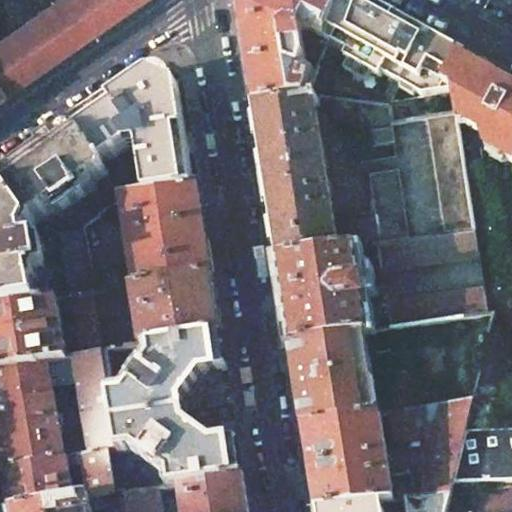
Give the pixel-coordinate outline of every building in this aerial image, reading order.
[(0,0),(0,99),(143,0),(0,0)] [(309,96),(342,0),(248,0),(239,6),(255,108),(309,98),(309,96)] [(363,0),(342,0),(309,96),(320,96),(338,98),(390,103),(387,84),(416,29),(363,0)] [(445,86),(458,52),(416,29),(387,84),(390,103),(393,123),(428,118),(456,113),(453,93),(444,89),(445,86)] [(511,87),(488,74),(480,76),(478,69),(471,65),(474,61),(458,52),(445,86),(444,89),(453,93),(456,113),(457,119),(457,120),(480,134),(485,149),(511,163),(511,87)] [(155,75),(152,74),(74,127),(105,168),(107,167),(106,164),(129,148),(129,146),(134,146),(135,151),(141,150),(147,194),(194,187),(179,86),(176,84),(175,81),(172,78),(169,76),(167,74),(163,73),(160,73),(157,74),(155,75)] [(321,106),(320,96),(309,96),(309,98),(255,108),(279,259),(379,245),(411,241),(400,171),(370,176),(376,214),(334,221),(316,107),(321,106)] [(393,123),(390,103),(338,98),(334,120),(353,123),(353,118),(362,121),(366,148),(396,143),(393,123)] [(457,119),(456,113),(428,118),(444,235),(474,231),(467,181),(457,120),(457,119)] [(70,124),(0,172),(0,184),(33,226),(54,212),(56,215),(98,186),(96,183),(109,174),(105,168),(74,127),(73,128),(70,124)] [(33,226),(0,184),(0,311),(50,303),(41,245),(34,246),(33,239),(29,240),(29,237),(33,226)] [(213,275),(200,186),(194,187),(147,194),(123,199),(139,288),(213,275)] [(496,315),(511,250),(511,226),(478,231),(491,315),(496,315)] [(411,241),(379,245),(383,273),(460,261),(464,295),(388,306),(391,331),(491,315),(478,231),(474,231),(444,235),(411,241)] [(60,235),(70,299),(73,299),(92,296),(93,295),(84,232),(60,235)] [(379,245),(279,259),(293,346),(368,335),(371,334),(363,278),(368,278),(368,275),(383,273),(379,245)] [(102,358),(104,357),(123,354),(153,349),(223,337),(213,275),(139,288),(93,295),(92,296),(102,358)] [(102,358),(92,296),(73,299),(84,360),(102,358)] [(0,374),(68,363),(58,301),(50,303),(0,311),(0,374)] [(293,346),(306,427),(371,417),(363,367),(373,366),(368,335),(293,346)] [(228,370),(223,337),(153,349),(154,361),(128,397),(111,400),(116,427),(185,415),(183,403),(204,374),(228,370)] [(125,366),(123,354),(104,357),(106,370),(125,366)] [(486,430),(498,382),(494,357),(487,355),(475,403),(468,430),(486,430)] [(0,444),(4,467),(119,447),(116,427),(111,400),(106,370),(104,357),(102,358),(84,360),(68,363),(0,374),(0,444)] [(468,430),(475,403),(371,417),(306,427),(319,511),(323,511),(395,502),(390,467),(410,464),(412,499),(452,493),(455,484),(468,430)] [(242,462),(239,442),(217,445),(187,425),(185,415),(116,427),(119,447),(120,454),(139,450),(173,477),(175,489),(182,488),(245,478),(242,462)] [(511,428),(486,430),(468,430),(455,484),(511,482),(511,428)] [(120,454),(119,447),(4,467),(8,490),(11,511),(25,511),(77,504),(70,462),(90,459),(97,501),(111,498),(119,497),(116,479),(112,455),(120,454)] [(131,497),(128,477),(116,479),(119,497),(120,499),(129,497),(131,497)] [(249,511),(245,478),(182,488),(185,511),(249,511)] [(162,511),(159,492),(131,497),(129,497),(131,511),(162,511)] [(447,511),(452,493),(412,499),(408,500),(409,511),(447,511)] [(131,511),(129,497),(120,499),(119,497),(111,498),(113,511),(93,511),(92,501),(77,504),(25,511),(131,511)] [(396,511),(395,502),(323,511),(396,511)]
